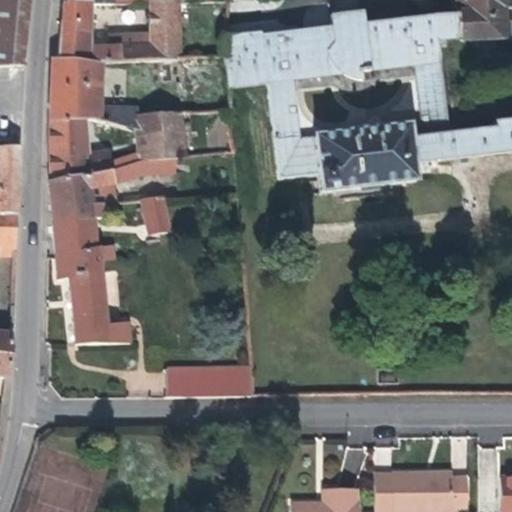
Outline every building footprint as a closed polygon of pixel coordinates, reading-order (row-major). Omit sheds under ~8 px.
[(0,0),(0,34),(26,37),(29,0),(0,0)] [(435,33),(436,41),(459,39),(459,41),(510,38),(509,23),(505,23),(503,0),(454,0),(456,15),(438,16),(440,32),(435,33)] [(89,63),(89,47),(91,3),(61,3),(59,29),(58,59),(89,63)] [(149,3),(148,44),(148,61),(179,61),(179,4),(174,4),(155,3),(149,3)] [(352,190),(353,200),(379,197),(378,187),(414,182),(412,164),(511,152),(511,119),(493,122),(494,128),(448,133),(436,41),(435,33),(440,32),(438,16),(362,24),(361,12),(328,16),(330,28),(223,39),(227,89),(264,84),(276,180),(315,175),(318,194),(352,190)] [(26,37),(0,34),(0,65),(23,67),(26,37)] [(148,61),(148,44),(127,44),(127,39),(119,39),(119,46),(89,47),(89,63),(101,63),(148,61)] [(105,120),(105,109),(106,96),(100,96),(101,63),(89,63),(58,59),(55,59),(53,83),(49,86),(49,96),(48,123),(99,121),(105,120)] [(149,84),(181,84),(179,61),(148,61),(149,84)] [(143,109),(105,109),(105,120),(135,130),(135,135),(160,133),(159,115),(143,115),(143,109)] [(174,160),(184,159),(180,113),(159,115),(160,133),(135,135),(138,163),(164,161),(174,160)] [(48,150),(47,182),(111,171),(107,151),(86,153),(86,144),(107,141),(105,120),(99,121),(48,123),(48,150)] [(0,213),(16,215),(17,185),(19,146),(0,146),(0,213)] [(174,160),(164,161),(165,174),(175,173),(174,160)] [(164,161),(138,163),(141,176),(165,174),(164,161)] [(138,163),(114,170),(116,180),(112,181),(113,183),(141,176),(138,163)] [(114,170),(111,171),(47,182),(50,204),(52,224),(94,220),(101,220),(103,206),(117,205),(113,183),(112,181),(116,180),(114,170)] [(161,198),(141,202),(148,237),(168,233),(161,198)] [(0,258),(15,260),(15,239),(16,215),(0,213),(0,258)] [(66,279),(100,273),(102,273),(101,263),(99,248),(95,246),(94,220),(52,224),(55,265),(56,281),(66,279)] [(112,246),(99,248),(101,263),(114,261),(112,246)] [(106,325),(100,273),(66,279),(74,345),(129,345),(126,323),(106,325)] [(0,352),(10,354),(12,334),(0,332),(0,352)] [(0,378),(7,379),(10,354),(0,352),(0,378)] [(165,400),(250,397),(249,368),(164,371),(165,400)] [(420,474),(394,474),(394,511),(451,511),(451,478),(451,473),(420,474)] [(394,511),(394,474),(374,474),(374,511),(394,511)] [(498,511),(511,511),(511,477),(499,478),(498,511)] [(451,478),(451,511),(466,511),(466,478),(451,478)] [(290,511),(357,511),(358,504),(355,504),(355,491),(340,491),(323,491),(323,504),(290,505),(290,511)]
